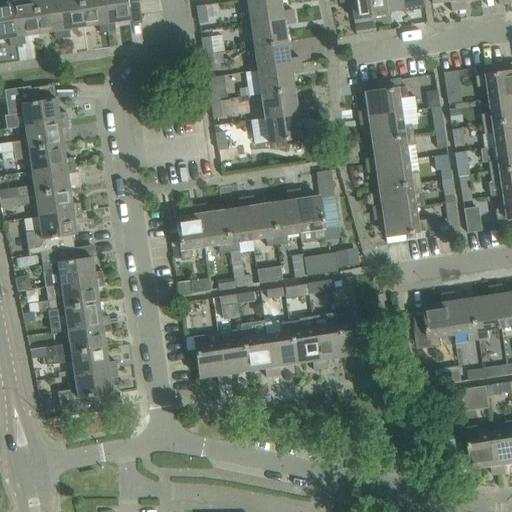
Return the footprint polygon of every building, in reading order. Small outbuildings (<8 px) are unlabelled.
[(23,36),(39,34),(33,0),(23,0),(24,1),(11,3),(17,46),(25,44),(23,36)] [(62,39),(56,0),(33,0),(39,34),(53,31),(55,40),(62,39)] [(83,27),(79,0),(56,0),(62,39),(70,38),(69,29),(83,27)] [(108,32),(102,0),(79,0),(83,27),(98,25),(100,33),(108,32)] [(127,6),(139,5),(137,0),(102,0),(108,32),(115,31),(114,22),(129,20),(127,6)] [(246,0),(250,23),(293,17),(292,10),(281,11),(279,0),(246,0)] [(386,15),(383,0),(339,0),(340,4),(351,2),(353,19),(386,15)] [(424,8),(423,0),(402,0),(405,11),(424,8)] [(451,12),(458,11),(456,0),(431,0),(432,4),(449,1),(451,12)] [(463,0),(456,0),(458,11),(465,10),(463,0)] [(17,46),(11,3),(0,4),(0,39),(8,38),(9,47),(17,46)] [(196,7),(198,24),(207,22),(205,5),(196,7)] [(253,47),(286,42),(284,25),(294,24),(293,17),(250,23),(253,47)] [(214,70),(212,52),(221,51),(219,35),(201,38),(206,71),(214,70)] [(257,71),(300,64),(299,57),(288,59),(286,42),(253,47),(257,71)] [(260,95),(293,90),(291,73),(301,71),(300,64),(257,71),(260,95)] [(458,71),(443,73),(447,104),(462,102),(458,71)] [(487,100),(511,95),(511,71),(475,77),(476,87),(485,86),(487,100)] [(221,117),(218,98),(226,96),(224,83),(208,86),(213,119),(221,117)] [(4,90),(8,115),(23,113),(25,127),(67,120),(66,113),(58,114),(55,99),(32,102),(29,86),(4,90)] [(359,119),(400,113),(398,99),(407,98),(406,87),(364,93),(367,110),(358,112),(359,119)] [(264,118),(307,112),(306,105),(296,106),(293,90),(260,95),(264,118)] [(482,125),(511,120),(511,95),(487,100),(490,113),(481,115),(482,125)] [(434,132),(443,131),(440,107),(430,108),(434,132)] [(307,112),(264,118),(268,143),(300,138),(298,120),(308,119),(307,112)] [(371,141),(413,135),(411,125),(402,126),(400,113),(359,119),(360,126),(369,125),(371,141)] [(13,151),(62,144),(60,129),(68,128),(67,120),(25,127),(26,140),(12,143),(13,151)] [(495,147),(511,144),(511,120),(482,125),(484,135),(493,134),(495,147)] [(461,129),(452,131),(454,146),(464,144),(461,129)] [(443,131),(434,132),(436,148),(446,146),(443,131)] [(215,133),(217,151),(226,149),(223,132),(215,133)] [(366,166),(407,160),(405,147),(414,145),(413,135),(371,141),(374,158),(365,159),(366,166)] [(12,143),(0,144),(0,153),(13,151),(12,143)] [(59,168),(74,166),(73,158),(64,159),(62,144),(13,151),(13,152),(14,161),(29,158),(31,172),(59,168)] [(489,172),(511,168),(511,144),(495,147),(497,161),(488,162),(489,172)] [(13,151),(0,153),(2,162),(14,161),(13,152),(13,151)] [(458,177),(468,176),(465,151),(455,153),(458,177)] [(378,189),(420,183),(418,172),(409,174),(407,160),(366,166),(367,173),(376,172),(378,189)] [(442,179),(450,178),(447,160),(439,161),(442,179)] [(20,197),(69,190),(66,174),(75,173),(74,166),(59,168),(31,172),(33,185),(18,188),(20,197)] [(502,195),(511,193),(511,168),(489,172),(491,182),(500,181),(502,195)] [(468,176),(458,177),(462,201),(472,199),(468,176)] [(443,195),(453,194),(451,178),(450,178),(442,179),(441,179),(443,195)] [(373,214),(414,208),(412,194),(421,193),(420,183),(378,189),(381,205),(372,207),(373,214)] [(18,188),(6,189),(8,199),(20,197),(18,188)] [(38,217),(81,211),(80,203),(71,204),(69,190),(20,197),(21,206),(36,203),(38,217)] [(313,231),(314,240),(325,238),(319,197),(301,199),(300,190),(293,191),(299,233),(313,231)] [(285,235),(299,233),(293,191),(286,192),(287,201),(270,204),(277,245),(287,244),(285,235)] [(504,208),(495,210),(496,221),(511,218),(511,193),(502,195),(504,208)] [(20,197),(8,199),(9,208),(21,206),(20,197)] [(277,245),(270,204),(254,206),(252,197),(245,198),(251,240),(265,238),(267,247),(277,245)] [(238,242),(251,240),(245,198),(238,199),(239,208),(223,211),(230,261),(241,260),(238,242)] [(458,231),(458,226),(454,200),(444,201),(447,221),(439,222),(441,234),(458,231)] [(230,261),(223,211),(206,213),(205,204),(198,205),(204,247),(218,245),(219,254),(221,254),(222,263),(230,261)] [(190,249),(204,247),(198,205),(191,207),(192,215),(175,218),(181,260),(192,258),(190,249)] [(474,207),(463,209),(467,232),(478,231),(474,207)] [(385,237),(427,231),(425,220),(416,221),(414,208),(373,214),(374,221),(383,219),(385,237)] [(28,254),(74,248),(72,235),(75,235),(73,219),(82,218),(81,211),(38,217),(40,231),(25,233),(28,254)] [(60,285),(103,279),(102,271),(93,273),(91,257),(75,260),(74,248),(28,254),(28,255),(40,253),(43,274),(58,272),(60,285)] [(356,252),(336,255),(338,269),(358,266),(356,252)] [(280,266),(256,270),(258,284),(282,280),(280,266)] [(217,282),(218,289),(218,290),(251,285),(250,277),(217,282)] [(39,311),(98,302),(96,291),(104,290),(103,279),(60,285),(62,299),(37,303),(39,311)] [(345,288),(343,279),(307,284),(309,293),(345,288)] [(511,293),(504,294),(503,285),(496,286),(502,328),(511,326),(511,293)] [(287,299),(303,296),(301,286),(285,288),(287,299)] [(488,330),(502,328),(496,286),(489,287),(490,296),(473,299),(479,341),(490,339),(488,330)] [(267,298),(283,295),(282,288),(266,290),(267,298)] [(218,297),(218,298),(220,306),(253,301),(252,292),(218,297)] [(479,341),(473,299),(457,301),(455,292),(448,293),(454,335),(468,333),(470,342),(479,341)] [(441,337),(454,335),(448,293),(441,295),(443,303),(425,306),(431,348),(442,346),(441,337)] [(67,330),(110,324),(109,320),(100,321),(98,302),(39,311),(40,320),(65,316),(67,330)] [(35,321),(33,312),(22,314),(23,323),(35,321)] [(336,315),(326,317),(325,314),(312,316),(313,328),(320,369),(327,368),(326,359),(342,357),(336,315)] [(336,315),(342,357),(359,354),(361,363),(368,362),(362,320),(347,323),(346,314),(336,315)] [(320,369),(313,328),(300,330),(298,321),(288,322),(295,364),(312,361),(313,370),(320,369)] [(278,366),(295,364),(288,322),(278,324),(280,333),(266,335),(272,376),(279,375),(278,366)] [(45,357),(104,348),(102,333),(111,332),(110,324),(67,330),(69,344),(30,350),(31,358),(45,356),(45,357)] [(272,376),(266,335),(252,337),(251,328),(241,329),(247,371),(264,369),(265,377),(272,376)] [(230,374),(247,371),(241,329),(231,331),(232,340),(218,342),(225,384),(232,383),(230,374)] [(225,384),(218,342),(205,344),(203,335),(192,337),(199,378),(216,376),(218,385),(225,384)] [(74,376),(117,369),(115,362),(107,363),(104,348),(45,357),(47,365),(72,362),(74,376)] [(485,377),(509,374),(507,365),(484,369),(485,377)] [(57,392),(61,417),(102,411),(100,395),(111,393),(109,378),(118,377),(117,369),(74,376),(76,389),(57,392)] [(469,379),(485,377),(484,369),(468,371),(469,379)] [(488,395),(511,391),(510,382),(486,386),(488,395)] [(463,399),(488,395),(486,386),(462,390),(463,399)] [(463,401),(463,399),(462,390),(450,391),(452,403),(463,401)] [(505,464),(511,463),(511,420),(506,422),(507,431),(493,433),(500,474),(507,473),(505,464)] [(500,474),(493,433),(480,435),(478,426),(467,427),(474,469),(491,466),(492,475),(500,474)]
